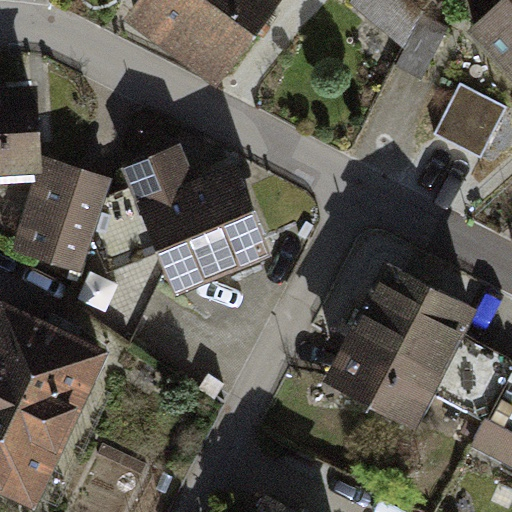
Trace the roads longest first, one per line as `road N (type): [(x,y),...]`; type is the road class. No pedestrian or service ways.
road 1 (residential): [(350,195),(229,129),(13,25),(0,26)]
road 2 (residential): [(350,195),(179,511)]
road 3 (residential): [(511,283),(350,195)]
